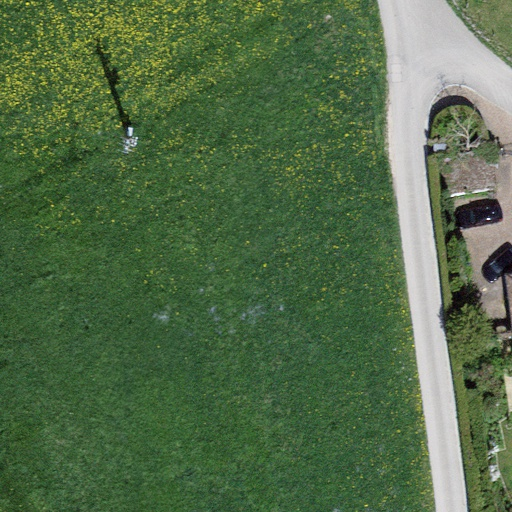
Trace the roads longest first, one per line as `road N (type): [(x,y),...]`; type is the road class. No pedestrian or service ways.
road 1 (unclassified): [(411,24),(408,170),(448,511)]
road 2 (residential): [(411,24),(511,90)]
